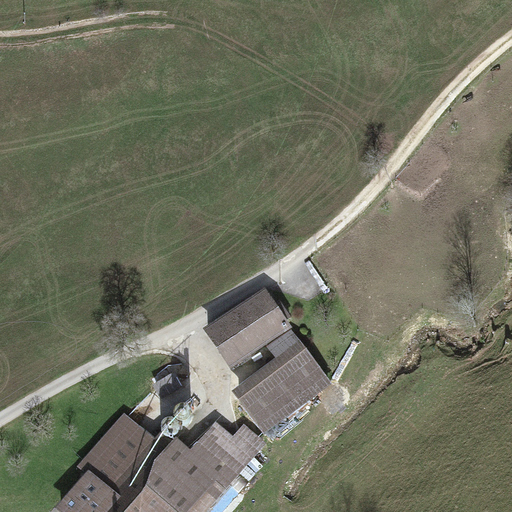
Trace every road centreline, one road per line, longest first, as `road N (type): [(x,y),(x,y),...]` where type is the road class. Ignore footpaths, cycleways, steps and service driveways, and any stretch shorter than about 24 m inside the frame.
road 1 (track): [(0,39),(154,20),(196,26),(305,88),(396,160)]
road 2 (track): [(297,262),(468,75),(511,38)]
